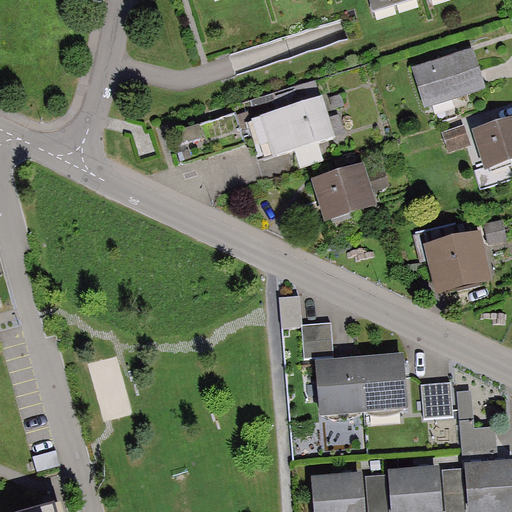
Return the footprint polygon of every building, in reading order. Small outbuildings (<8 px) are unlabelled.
[(450,61),(413,73),(427,117),(494,97),(480,52),(450,61)] [(326,102),(261,122),(272,158),(274,163),(339,143),(326,102)] [(511,119),(471,132),(484,177),(511,168),(511,119)] [(441,138),(445,149),(464,142),(460,131),(441,138)] [(352,177),(316,187),(327,227),(382,213),(371,172),(352,177)] [(487,240),(431,254),(433,264),(442,299),(498,285),(487,240)] [(332,324),(299,325),(300,365),(316,364),(334,363),(332,324)] [(404,371),(403,358),(334,363),(316,364),(317,378),(320,423),(407,417),(404,371)] [(436,384),(422,385),(424,416),(432,415),(433,445),(465,443),(466,458),(501,456),(499,427),(477,428),(475,389),(452,391),(452,383),(436,384)] [(511,511),(511,469),(502,470),(468,472),(470,511),(511,511)] [(424,473),(388,476),(390,511),(443,511),(440,471),(424,473)] [(347,482),(317,485),(320,511),(369,511),(366,480),(347,482)]
